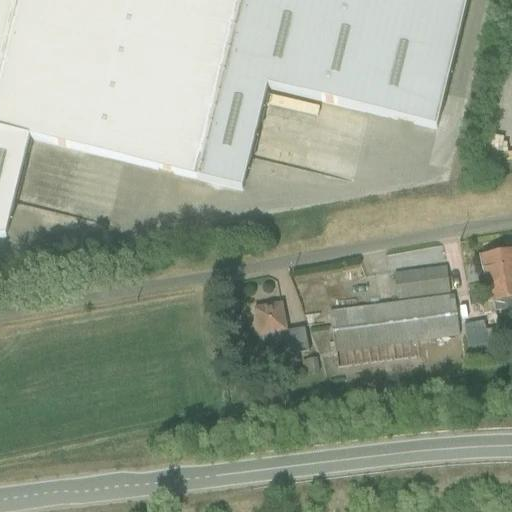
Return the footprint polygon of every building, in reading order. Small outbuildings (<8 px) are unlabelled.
[(29,144),(190,181),(233,0),(0,0),(0,240),(4,240),(29,144)] [(468,0),(233,0),(190,181),(238,192),(264,87),(437,128),(468,0)] [(37,218),(36,229),(60,231),(61,220),(37,218)] [(511,252),(477,259),(486,308),(511,302),(511,252)] [(320,306),(327,359),(458,341),(447,262),(392,270),(395,295),(320,306)] [(251,310),(255,348),(278,345),(280,358),(307,355),(304,324),(281,326),(278,307),(251,310)] [(490,348),(482,318),(461,324),(469,354),(490,348)] [(393,376),(424,372),(422,357),(391,361),(393,376)] [(324,366),(309,369),(312,380),(326,378),(324,366)]
